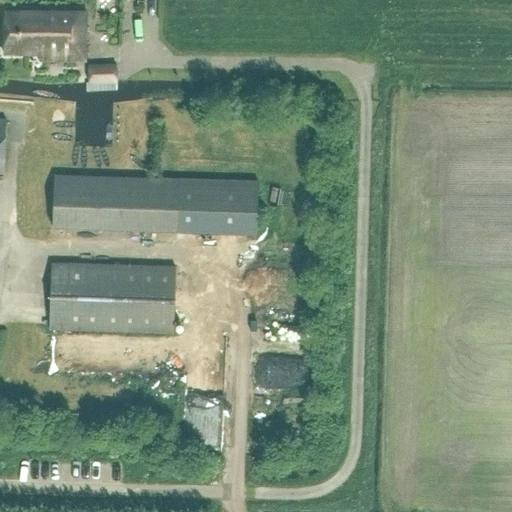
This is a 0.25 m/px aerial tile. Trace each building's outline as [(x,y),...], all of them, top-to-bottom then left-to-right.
[(43,59),(85,60),(86,12),(4,11),(4,53),(43,54),(43,59)] [(120,58),(121,80),(132,80),(132,58),(120,58)] [(116,67),(116,63),(87,64),(88,84),(116,83),(116,81),(117,81),(117,78),(117,67),(116,67)] [(258,182),(53,174),(51,228),(256,235),(258,182)] [(49,329),(173,333),(175,267),(51,263),(49,329)] [(314,360),(313,332),(260,334),(261,361),(314,360)] [(262,404),(313,402),(312,373),(261,375),(262,404)] [(222,390),(192,390),(190,447),(221,448),(222,390)]
